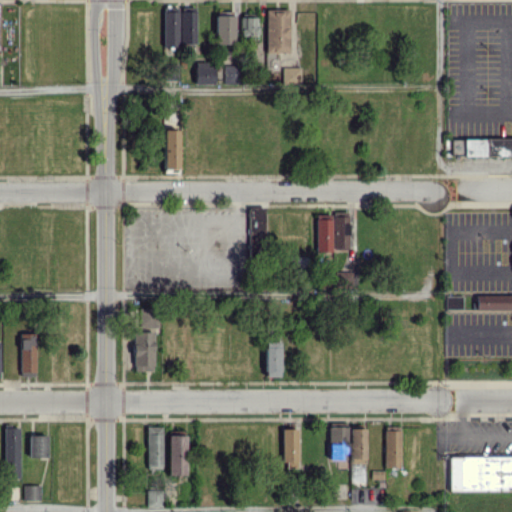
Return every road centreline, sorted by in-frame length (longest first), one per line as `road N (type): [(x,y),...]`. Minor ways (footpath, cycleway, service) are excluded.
road 1 (residential): [(0,400),(440,399)]
road 2 (residential): [(433,191),(0,189)]
road 3 (residential): [(101,85),(103,511)]
